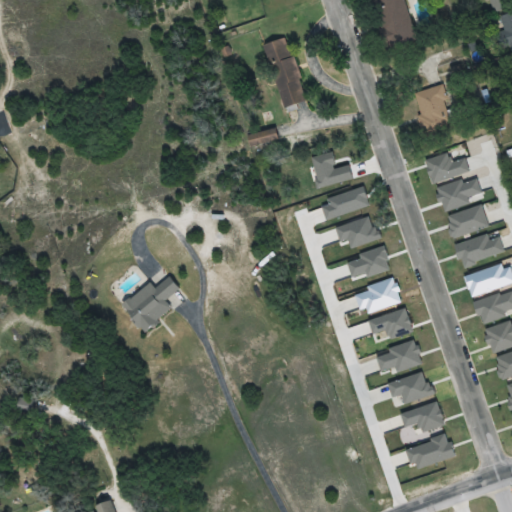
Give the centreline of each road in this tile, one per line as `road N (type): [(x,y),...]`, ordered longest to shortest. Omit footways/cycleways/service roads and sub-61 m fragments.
road 1 (residential): [(511,498),(340,0)]
road 2 (residential): [(394,511),(511,468)]
